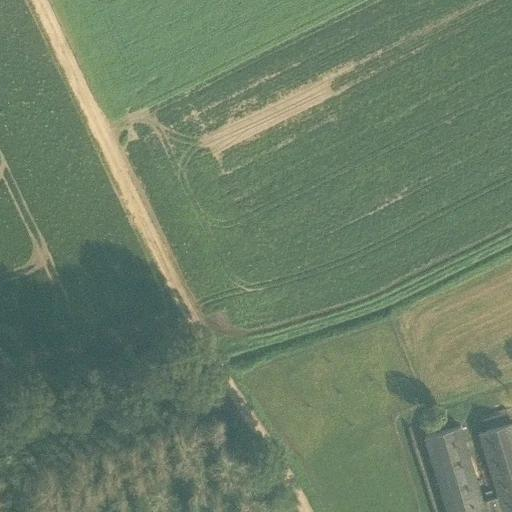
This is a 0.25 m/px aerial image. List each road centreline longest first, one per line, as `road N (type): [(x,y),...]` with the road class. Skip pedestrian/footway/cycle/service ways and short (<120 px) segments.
road 1 (track): [(43,0),(219,372)]
road 2 (track): [(0,461),(233,392)]
road 3 (track): [(219,372),(299,511)]
